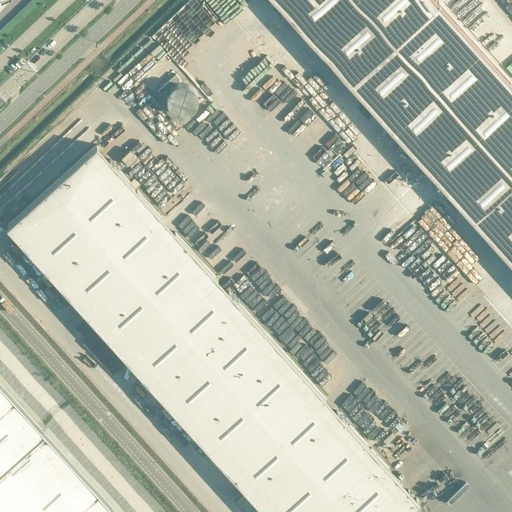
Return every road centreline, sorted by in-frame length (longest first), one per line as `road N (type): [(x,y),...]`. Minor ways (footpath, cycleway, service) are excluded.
road 1 (unclassified): [(190,511),(0,301)]
road 2 (unclassified): [(130,0),(0,123)]
